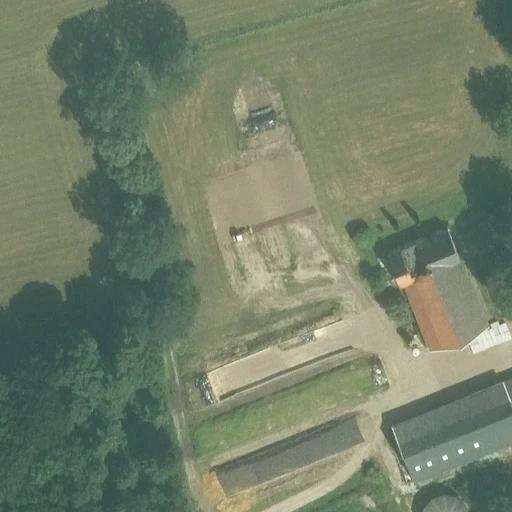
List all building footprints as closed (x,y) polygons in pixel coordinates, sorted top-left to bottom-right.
[(245,245),(226,148),(200,153),(219,250),(245,245)] [(430,349),(487,326),(447,227),(386,252),(399,283),(403,281),(430,349)] [(217,363),(187,375),(191,386),(221,374),(217,363)] [(511,440),(511,402),(511,400),(511,399),(511,375),(391,424),(414,480),(511,440)] [(286,444),(218,468),(227,493),(296,469),(286,444)]
